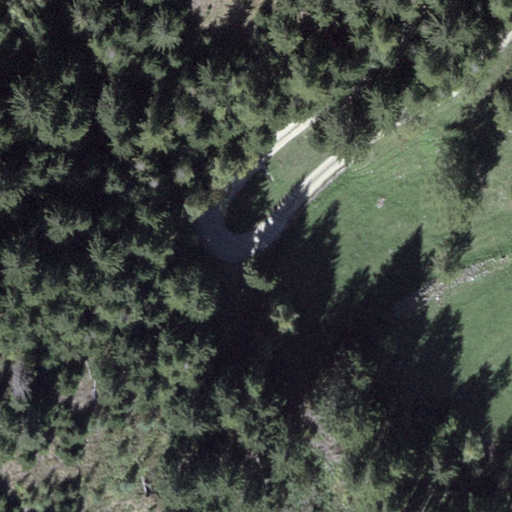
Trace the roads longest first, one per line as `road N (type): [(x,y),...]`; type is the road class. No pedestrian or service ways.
road 1 (track): [(511,32),(492,57),(331,163),(268,234),(235,249)]
road 2 (track): [(235,249),(213,230),(223,199),(295,122),(374,71),(428,0)]
